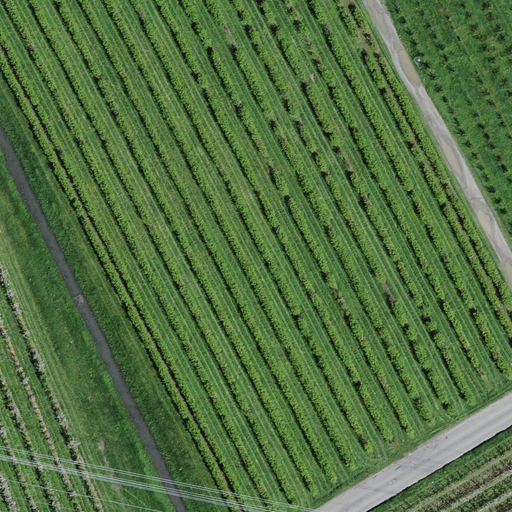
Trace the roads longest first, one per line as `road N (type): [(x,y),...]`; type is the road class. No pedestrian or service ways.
road 1 (track): [(370,0),(511,270)]
road 2 (unclassified): [(340,511),(511,409)]
